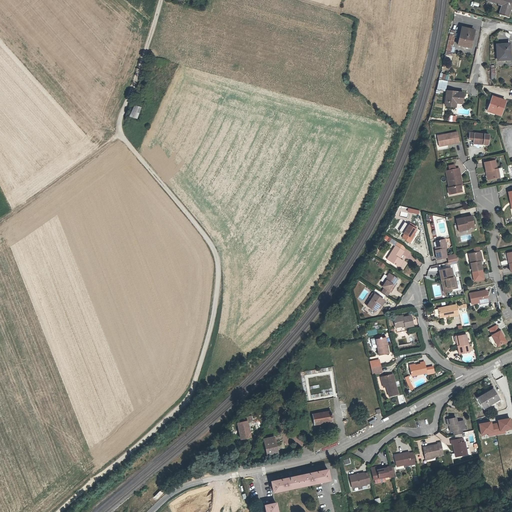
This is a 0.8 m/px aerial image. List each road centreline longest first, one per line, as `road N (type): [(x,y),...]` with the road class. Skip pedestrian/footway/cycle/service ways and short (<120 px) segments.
road 1 (unclassified): [(159,0),(118,131),(215,250),(217,296),(185,398),(59,511)]
road 2 (residential): [(151,511),(182,485),(317,454),(450,388)]
road 3 (track): [(118,131),(0,220)]
road 4 (residential): [(450,388),(435,427),(394,433),(368,458)]
